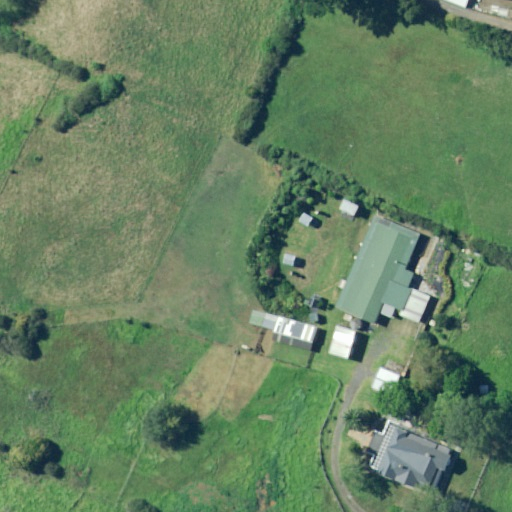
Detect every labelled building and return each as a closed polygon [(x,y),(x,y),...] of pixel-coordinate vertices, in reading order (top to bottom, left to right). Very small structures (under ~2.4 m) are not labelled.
[(445,0),(467,8),(468,6),(471,7),(472,5),(477,7),(479,3),(474,1),(474,0),(445,0)] [(359,207),(345,200),(340,210),(354,217),(359,207)] [(315,219),(306,212),(299,221),(308,228),(315,219)] [(406,270),(421,235),(375,216),(335,309),(375,326),(381,313),(383,314),(387,305),(404,312),(414,290),(409,288),(415,274),(414,273),(406,270)] [(298,256),(283,253),(281,264),(296,267),(298,256)] [(317,327),(266,314),(262,329),(312,343),(317,327)] [(342,329),(335,357),(349,361),(357,333),(342,329)] [(401,377),(381,368),(373,388),(393,397),(401,377)] [(444,411),(437,427),(451,434),(458,417),(444,411)] [(426,441),(404,431),(400,429),(381,472),(380,474),(417,491),(419,487),(435,494),(445,472),(447,473),(454,457),(450,456),(452,452),(426,441)] [(437,433),(434,438),(440,441),(443,436),(437,433)]
